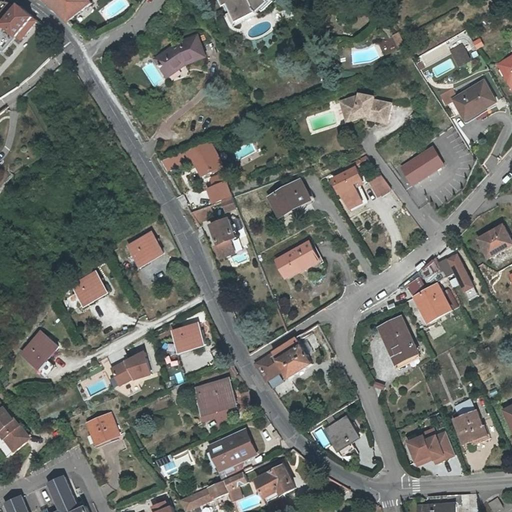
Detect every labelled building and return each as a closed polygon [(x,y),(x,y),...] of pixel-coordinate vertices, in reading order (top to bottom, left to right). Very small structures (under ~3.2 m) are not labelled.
[(90,0),(44,0),(58,11),(66,20),(70,24),(92,4),(90,0)] [(222,0),(224,4),(228,2),(238,20),(256,11),(258,13),(268,2),(266,0),(222,0)] [(0,38),(6,45),(14,37),(15,38),(34,18),(18,5),(15,4),(13,7),(15,9),(13,11),(7,5),(0,11),(0,38)] [(399,47),(406,44),(401,33),(394,37),(399,47)] [(170,78),(187,64),(205,55),(197,35),(178,44),(157,61),(170,78)] [(480,50),(487,47),(484,38),(476,41),(480,50)] [(465,42),(452,49),(462,67),(475,60),(465,42)] [(511,58),(501,65),(511,82),(511,81),(511,58)] [(488,80),(457,98),(470,119),(500,101),(488,80)] [(451,88),(440,95),(446,105),(453,101),(453,100),(451,98),(452,97),(455,96),(451,88)] [(339,100),(343,114),(353,110),(355,117),(363,114),(368,115),(367,118),(386,122),(390,102),(372,99),(372,96),(358,93),(357,94),(339,100)] [(345,121),(355,117),(353,110),(343,114),(345,121)] [(172,137),(171,120),(160,121),(161,138),(172,137)] [(202,174),(225,165),(211,141),(207,143),(187,151),(191,157),(202,174)] [(434,146),(403,167),(414,186),(447,166),(434,146)] [(182,154),(164,162),(168,172),(186,164),(182,154)] [(335,178),(344,196),(369,184),(360,166),(335,178)] [(381,199),(395,191),(383,171),(370,179),(381,199)] [(229,174),(213,180),(216,187),(211,189),(217,202),(234,196),(229,185),(229,174)] [(299,177),(269,194),(280,214),(288,210),(288,209),(303,200),(304,201),(311,197),(299,177)] [(225,203),(229,213),(240,210),(236,199),(235,199),(225,203)] [(203,223),(214,218),(210,208),(196,214),(203,223)] [(230,218),(213,225),(221,243),(216,245),(221,257),(236,251),(231,239),(237,237),(230,218)] [(511,232),(507,224),(480,239),(492,261),(511,249),(511,232)] [(155,232),(130,246),(143,268),(168,254),(155,232)] [(310,243),(279,260),(287,276),(303,268),(304,269),(319,261),(310,243)] [(247,254),(235,257),(236,263),(249,259),(247,254)] [(461,254),(450,260),(468,294),(480,288),(461,254)] [(439,261),(421,272),(430,287),(447,277),(439,261)] [(99,273),(76,285),(87,304),(94,301),(95,302),(110,293),(99,273)] [(410,284),(417,297),(431,289),(424,277),(410,284)] [(442,283),(416,298),(432,326),(458,311),(442,283)] [(405,316),(380,328),(400,367),(424,355),(405,316)] [(109,333),(120,328),(118,323),(107,327),(109,333)] [(201,323),(175,331),(182,354),(208,346),(201,323)] [(41,328),(22,349),(37,364),(43,357),(44,358),(58,343),(41,328)] [(293,381),(318,365),(300,336),(257,363),(269,382),(287,371),(293,381)] [(128,362),(115,370),(125,388),(138,382),(155,376),(147,352),(128,362)] [(47,373),(54,378),(62,366),(55,361),(47,373)] [(201,403),(203,402),(207,412),(237,403),(229,378),(200,387),(201,393),(198,394),(201,403)] [(0,446),(3,450),(8,456),(25,441),(26,432),(13,417),(12,418),(8,412),(9,411),(3,405),(2,406),(0,407),(0,446)] [(464,442),(471,439),(473,443),(491,436),(484,418),(482,419),(477,408),(455,417),(464,442)] [(113,413),(87,424),(98,448),(123,437),(113,413)] [(350,416),(327,430),(340,453),(364,439),(350,416)] [(322,428),(316,432),(325,448),(331,444),(322,428)] [(410,442),(419,467),(436,461),(438,465),(458,457),(448,431),(439,435),(437,428),(429,431),(432,438),(429,438),(427,435),(410,442)] [(211,446),(214,452),(222,470),(223,470),(227,479),(240,473),(244,461),(260,453),(248,429),(211,446)] [(218,471),(222,470),(214,452),(211,453),(218,471)] [(263,484),(272,501),(287,493),(290,498),(302,492),(287,466),(269,475),(271,479),(263,484)] [(224,480),(228,490),(236,486),(246,482),(242,472),(240,473),(227,479),(224,480)] [(62,511),(29,511),(24,498),(8,505),(11,511),(90,511),(88,508),(81,511),(66,478),(50,485),(62,511)] [(203,511),(199,503),(229,491),(228,490),(224,480),(180,498),(187,511),(203,511)] [(241,497),(236,486),(228,490),(229,491),(233,500),(241,497)] [(471,495),(449,496),(450,504),(461,503),(461,506),(471,505),(471,495)] [(499,498),(492,502),(497,511),(505,507),(499,498)] [(168,502),(154,507),(155,511),(177,511),(175,507),(171,509),(168,502)] [(419,511),(461,511),(461,506),(461,503),(450,504),(420,505),(419,511)]
